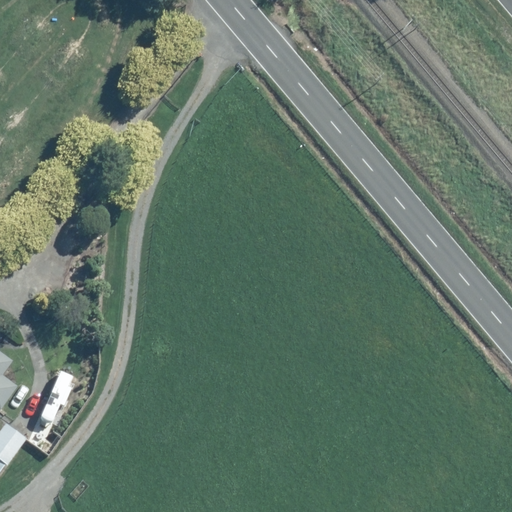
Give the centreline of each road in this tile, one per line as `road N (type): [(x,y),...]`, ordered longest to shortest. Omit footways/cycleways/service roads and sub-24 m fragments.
road 1 (track): [(246,14),(148,189),(115,360),(98,403),(17,511)]
road 2 (secondary): [(234,0),(511,328)]
